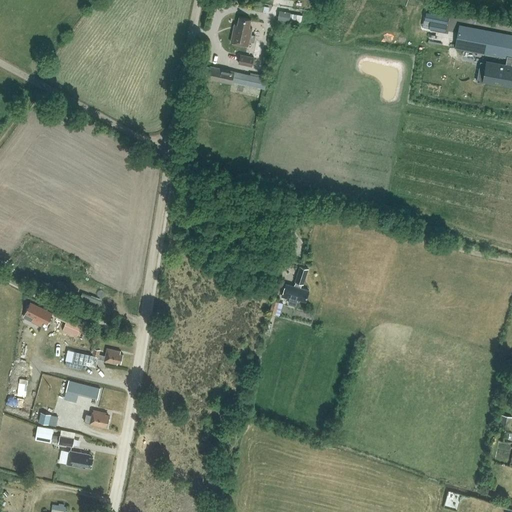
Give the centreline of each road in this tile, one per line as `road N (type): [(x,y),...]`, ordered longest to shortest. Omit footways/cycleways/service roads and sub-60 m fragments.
road 1 (track): [(107,511),(166,178)]
road 2 (track): [(511,261),(305,203)]
road 3 (track): [(172,152),(0,62)]
road 4 (track): [(166,178),(203,0)]
road 5 (track): [(0,276),(143,347)]
